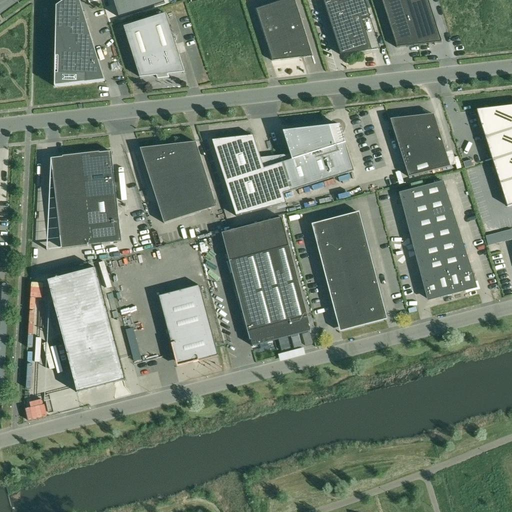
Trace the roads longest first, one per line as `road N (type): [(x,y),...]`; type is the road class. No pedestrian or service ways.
road 1 (unclassified): [(511,307),(0,441)]
road 2 (unclassified): [(0,125),(511,66)]
road 3 (unknown): [(334,353),(301,224),(334,199),(354,198),(367,212),(402,335)]
road 4 (unknown): [(176,395),(140,284),(143,268),(163,258),(185,258),(200,269),(234,379)]
